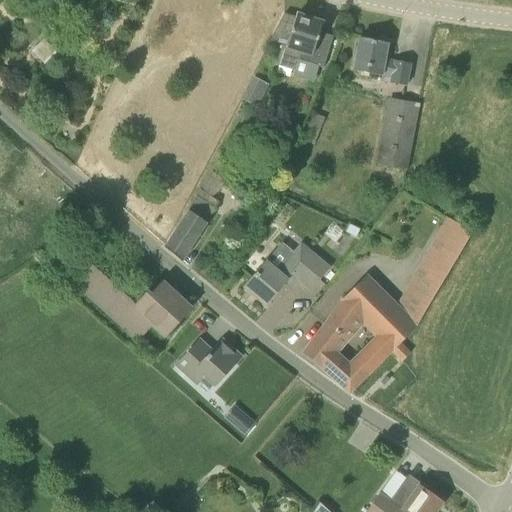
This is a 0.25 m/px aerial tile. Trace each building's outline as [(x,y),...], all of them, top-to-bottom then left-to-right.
[(322,24),(296,16),(287,47),(282,46),(276,66),(295,72),(298,60),(324,68),(333,37),(320,33),(322,24)] [(385,59),(388,44),(359,39),(354,71),(392,77),(391,83),(407,86),(411,63),(395,60),(395,61),(385,59)] [(255,80),(249,91),(245,100),(258,107),(267,86),(255,80)] [(408,169),(420,104),(389,99),(377,164),(408,169)] [(315,143),(325,118),(314,114),(304,138),(315,143)] [(181,261),(218,202),(212,198),(226,182),(215,173),(200,190),(201,190),(187,210),(189,211),(182,223),(166,248),(181,261)] [(266,263),(245,288),(266,305),(286,280),(293,286),(299,278),(311,288),(328,267),(301,245),(278,273),(266,263)] [(189,308),(163,285),(151,298),(147,295),(137,307),(93,268),(77,285),(137,339),(151,324),(163,335),(189,308)] [(400,344),(417,326),(367,275),(340,301),(343,304),(305,353),(350,394),(391,353),(400,344)] [(214,388),(241,358),(222,341),(208,357),(195,346),(176,367),(196,386),(203,378),(214,388)] [(410,353),(400,344),(391,353),(402,362),(410,353)] [(245,436),(254,426),(234,409),(225,420),(245,436)] [(379,495),(366,511),(435,511),(441,504),(430,496),(432,493),(421,485),(419,488),(418,488),(405,479),(389,502),(379,495)]
